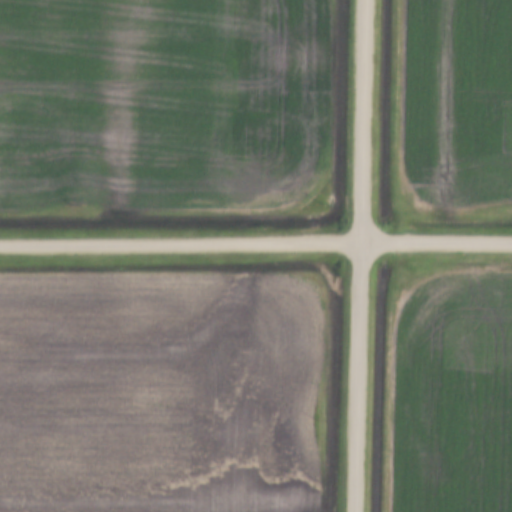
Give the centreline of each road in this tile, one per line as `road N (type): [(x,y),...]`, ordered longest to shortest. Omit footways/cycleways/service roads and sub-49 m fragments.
road 1 (residential): [(361,0),(349,511)]
road 2 (residential): [(0,244),(511,243)]
